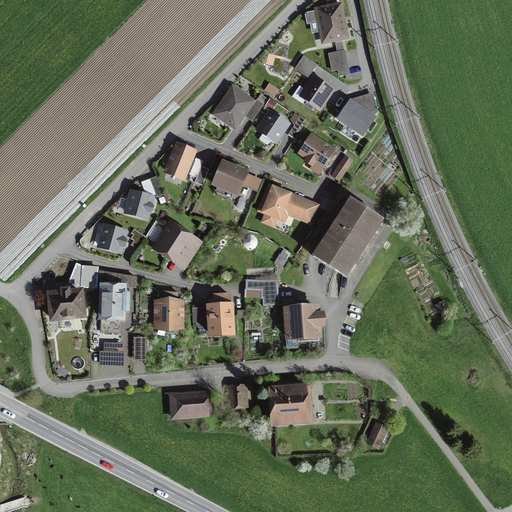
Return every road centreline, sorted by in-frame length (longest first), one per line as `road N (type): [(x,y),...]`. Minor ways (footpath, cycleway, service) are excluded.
road 1 (residential): [(12,297),(35,331),(40,377),(54,389),(334,364),(388,376)]
road 2 (residential): [(12,297),(305,0)]
road 3 (primary): [(0,403),(208,511)]
